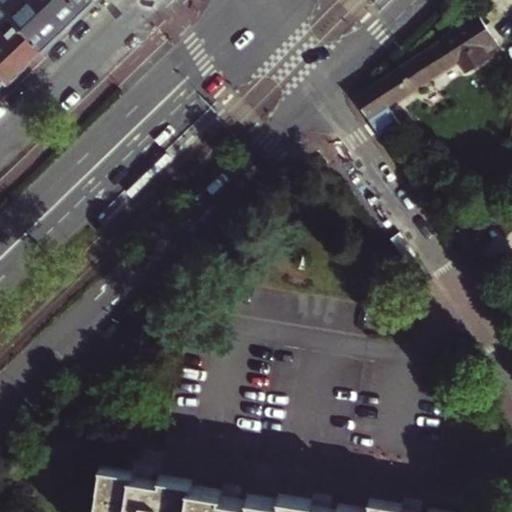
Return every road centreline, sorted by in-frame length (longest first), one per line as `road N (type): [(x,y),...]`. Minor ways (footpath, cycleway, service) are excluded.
road 1 (tertiary): [(0,390),(97,308),(319,91)]
road 2 (primary): [(0,279),(268,17)]
road 3 (primary): [(243,0),(0,237)]
road 4 (tertiary): [(319,91),(511,367)]
road 5 (unknown): [(62,335),(138,399),(231,438)]
road 6 (tertiary): [(137,0),(0,133)]
road 7 (tertiary): [(319,91),(413,0)]
